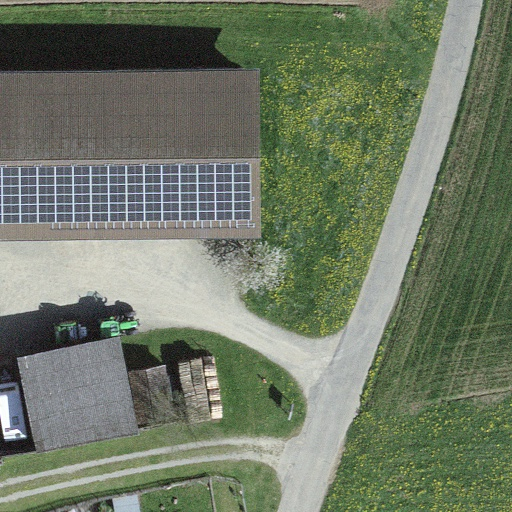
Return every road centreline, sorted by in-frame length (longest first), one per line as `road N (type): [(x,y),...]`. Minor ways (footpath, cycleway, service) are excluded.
road 1 (unclassified): [(466,0),(395,220),(316,511)]
road 2 (track): [(0,340),(162,309),(209,311),(350,386)]
road 3 (track): [(0,500),(197,458),(331,456)]
